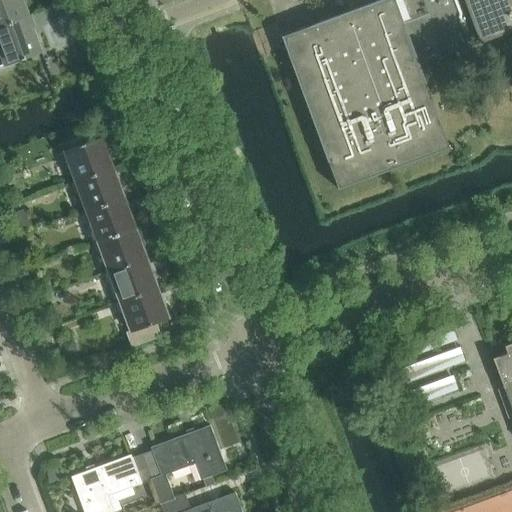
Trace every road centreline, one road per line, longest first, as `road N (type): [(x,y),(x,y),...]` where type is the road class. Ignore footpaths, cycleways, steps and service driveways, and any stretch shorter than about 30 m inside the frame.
road 1 (residential): [(254,345),(116,0)]
road 2 (unclassified): [(254,345),(493,250)]
road 3 (residential): [(43,420),(254,345)]
road 4 (residential): [(314,511),(254,345)]
